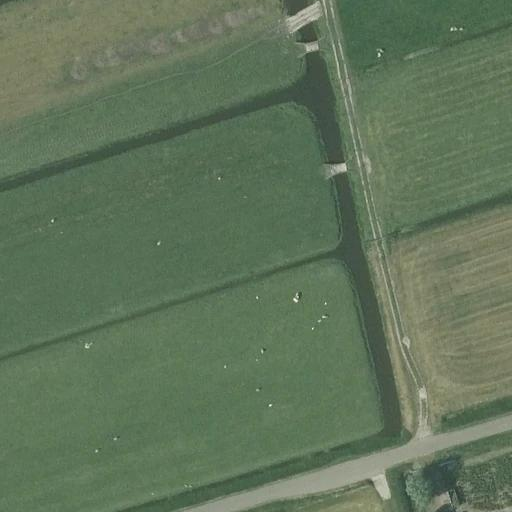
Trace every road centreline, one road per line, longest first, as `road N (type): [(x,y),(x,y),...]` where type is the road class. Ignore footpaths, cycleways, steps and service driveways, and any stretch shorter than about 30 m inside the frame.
road 1 (track): [(325,0),(401,345),(425,411),(422,449)]
road 2 (tertiary): [(208,511),(511,423)]
